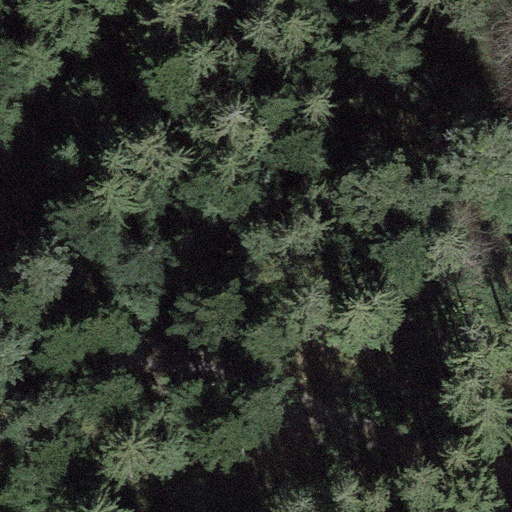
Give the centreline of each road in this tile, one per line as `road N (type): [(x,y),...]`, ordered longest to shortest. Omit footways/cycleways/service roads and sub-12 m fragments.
road 1 (track): [(305,511),(279,393),(0,243)]
road 2 (track): [(279,393),(459,460),(503,511)]
